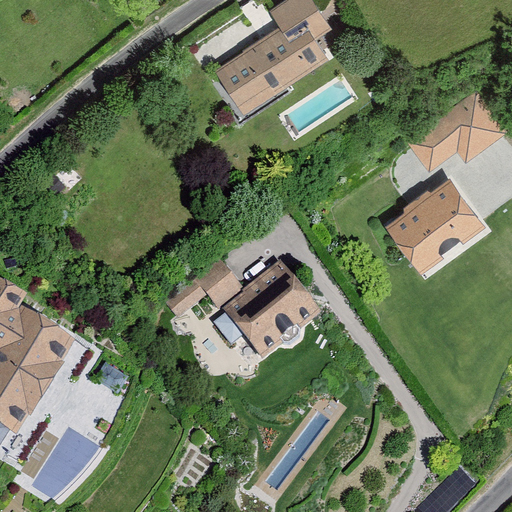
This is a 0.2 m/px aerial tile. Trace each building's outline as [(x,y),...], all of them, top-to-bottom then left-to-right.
[(213,65),(244,117),(340,60),(317,22),(327,11),(320,0),(276,0),(269,4),(281,24),(213,65)] [(480,91),(407,139),(427,170),(458,149),(465,160),(507,132),(480,91)] [(453,178),(388,223),(423,271),(487,226),(453,178)] [(285,265),(224,309),(261,360),(323,316),(285,265)] [(0,422),(25,439),(84,344),(30,310),(41,292),(0,266),(0,422)]
